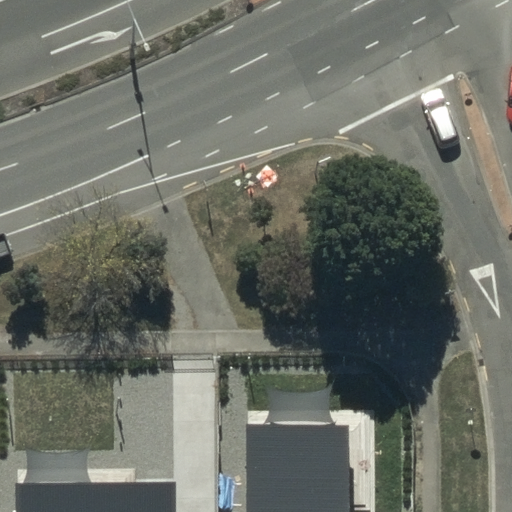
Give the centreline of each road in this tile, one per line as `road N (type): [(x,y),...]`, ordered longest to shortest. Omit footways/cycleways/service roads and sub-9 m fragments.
road 1 (primary): [(357,0),(225,67),(0,160)]
road 2 (residential): [(415,0),(511,216)]
